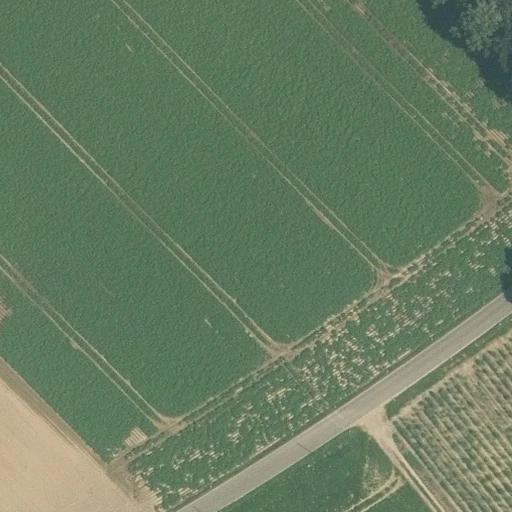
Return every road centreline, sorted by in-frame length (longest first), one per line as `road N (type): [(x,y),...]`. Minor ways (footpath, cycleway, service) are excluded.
road 1 (secondary): [(511,303),(198,511)]
road 2 (track): [(440,511),(358,411)]
